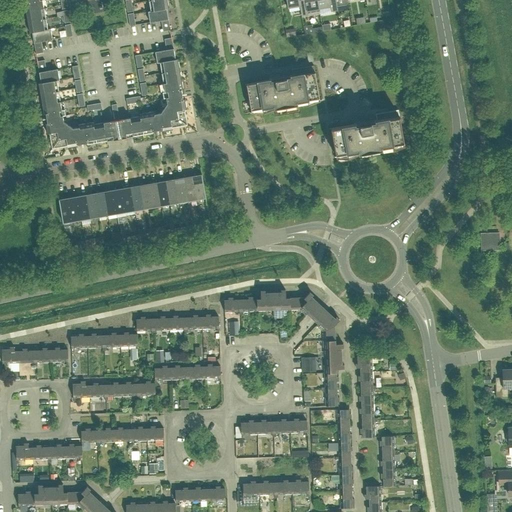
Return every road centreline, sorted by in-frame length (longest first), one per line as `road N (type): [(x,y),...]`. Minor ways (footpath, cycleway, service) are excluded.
road 1 (tertiary): [(0,296),(255,240)]
road 2 (residential): [(5,438),(3,386),(65,383),(66,429),(36,437)]
road 3 (residential): [(236,404),(262,411),(280,402),(289,385),(286,366),(271,352),(250,350),(233,362),(227,382)]
road 4 (tertiary): [(400,246),(462,168),(467,139),(456,103)]
road 5 (tertiary): [(456,103),(454,156),(384,231)]
road 6 (residential): [(222,422),(206,414),(180,420),(169,452),(194,477),(214,475),(229,460)]
road 7 (tertiary): [(454,511),(432,363)]
road 8 (residential): [(250,130),(237,118),(229,74),(259,64),(257,52),(234,35)]
